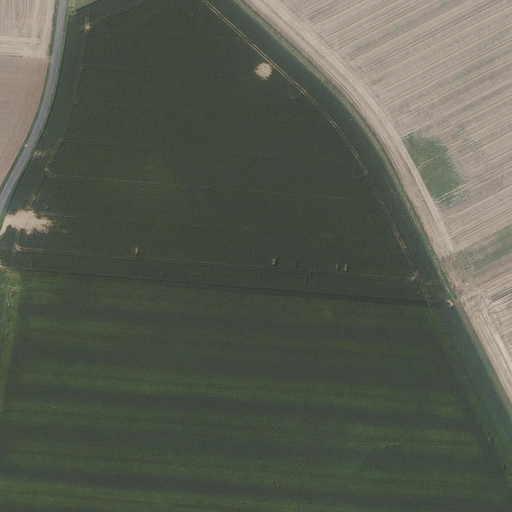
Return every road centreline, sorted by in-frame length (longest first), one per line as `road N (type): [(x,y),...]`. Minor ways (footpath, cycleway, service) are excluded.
road 1 (track): [(236,0),(367,130),(511,417)]
road 2 (tertiary): [(62,0),(52,79),(0,209)]
